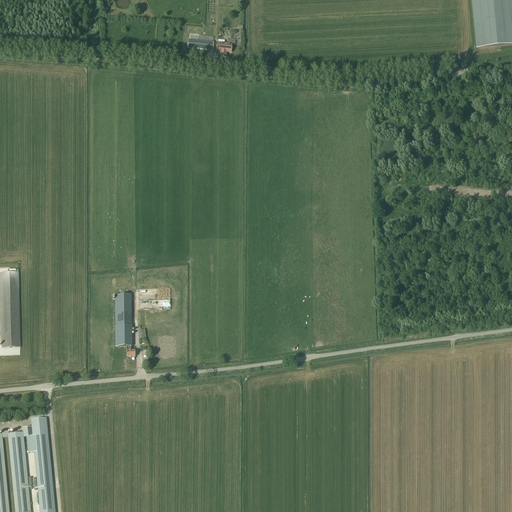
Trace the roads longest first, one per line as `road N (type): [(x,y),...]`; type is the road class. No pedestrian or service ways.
road 1 (unclassified): [(0,393),(511,332)]
road 2 (unclassified): [(511,68),(334,83),(0,52)]
